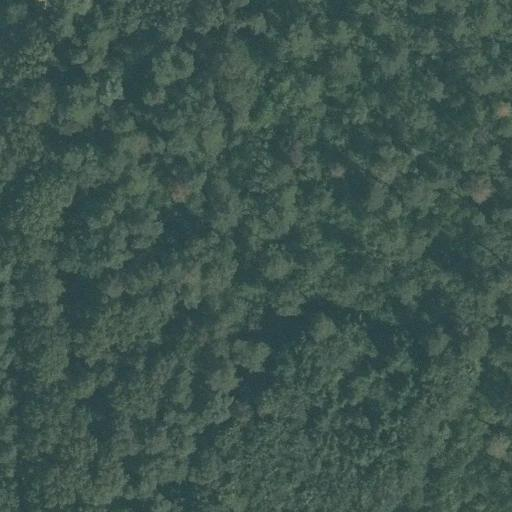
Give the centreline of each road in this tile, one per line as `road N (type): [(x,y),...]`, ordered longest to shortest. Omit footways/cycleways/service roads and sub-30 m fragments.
road 1 (track): [(49,198),(75,511)]
road 2 (track): [(40,0),(49,198)]
